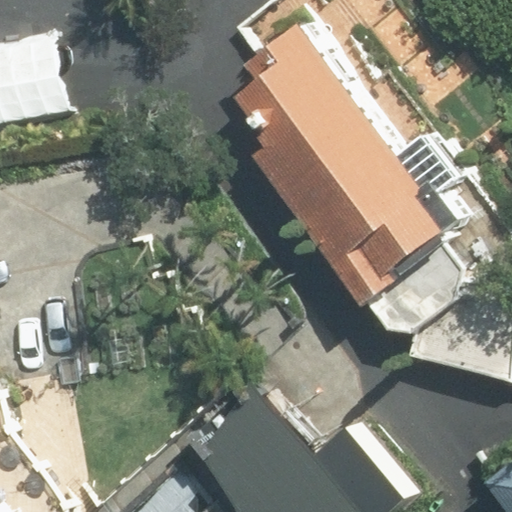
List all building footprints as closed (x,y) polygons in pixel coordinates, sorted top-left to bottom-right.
[(417,150),(316,20),(261,65),(274,82),(250,102),(278,137),(258,154),(424,358),(511,376),(511,219),(443,130),(417,150)] [(64,32),(0,44),(0,129),(79,115),(64,32)] [(253,382),(196,434),(246,511),(407,511),(423,498),(352,420),(317,452),(253,382)] [(511,467),(497,481),(511,499),(511,467)] [(221,511),(187,472),(140,511),(221,511)]
